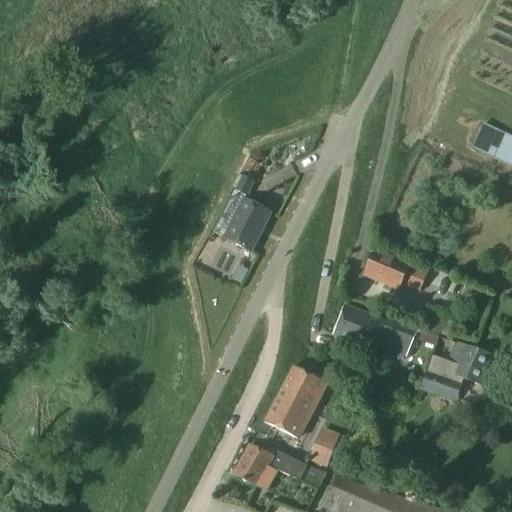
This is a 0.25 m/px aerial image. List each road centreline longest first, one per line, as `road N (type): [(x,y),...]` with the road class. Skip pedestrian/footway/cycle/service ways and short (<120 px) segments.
road 1 (unclassified): [(270,280),(412,0)]
road 2 (unclassified): [(152,511),(270,280)]
road 3 (residential): [(196,511),(271,352),(270,280)]
